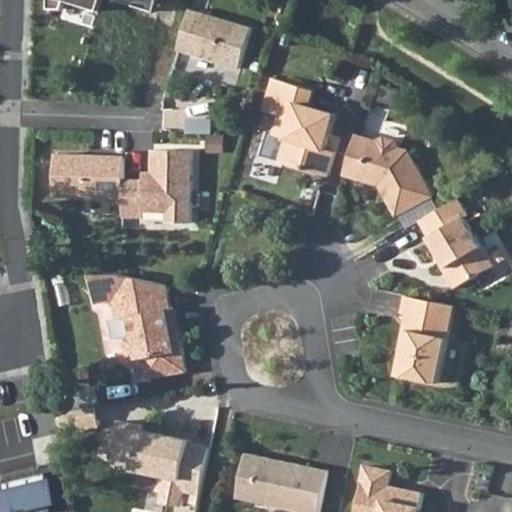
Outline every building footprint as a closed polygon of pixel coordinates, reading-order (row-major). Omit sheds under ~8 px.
[(252,22),(191,3),(179,44),(216,55),(221,53),(225,54),(224,57),(240,62),(252,22)] [(178,71),(240,85),(244,66),(182,52),(178,71)] [(316,89),(276,77),(266,109),(283,114),(277,133),(289,137),(282,160),(330,175),(337,151),(328,148),(338,113),(312,105),(316,89)] [(401,89),(385,84),(381,98),(397,102),(401,89)] [(380,141),(358,134),(346,173),(373,182),(374,178),(379,180),(398,214),(423,201),(434,195),(410,150),(400,147),(400,145),(397,140),(386,137),(380,139),(380,141)] [(123,195),(122,213),(143,214),(143,208),(165,209),(165,219),(190,219),(192,147),(152,146),(152,168),(151,176),(143,176),(123,175),(123,195)] [(86,151),(54,150),(53,193),(123,195),(123,175),(124,154),(109,153),(109,152),(92,151),(92,154),(86,153),(86,151)] [(152,168),(143,168),(143,176),(151,176),(152,168)] [(472,217),(461,197),(431,214),(422,220),(450,268),(447,270),(456,287),(495,265),(476,232),(469,219),(472,217)] [(423,201),(398,214),(406,229),(422,220),(431,214),(423,201)] [(472,217),(469,219),(476,232),(480,230),(472,217)] [(112,273),(92,272),(98,302),(116,298),(119,316),(131,314),(135,333),(130,334),(125,341),(127,353),(134,358),(144,356),(148,376),(188,370),(181,331),(179,332),(173,327),(170,308),(173,307),(169,284),(112,273)] [(456,305),(407,295),(403,311),(408,313),(405,328),(409,329),(404,350),(399,374),(439,382),(456,305)] [(173,307),(170,308),(173,327),(179,332),(181,331),(177,306),(173,307)] [(409,329),(405,328),(400,350),(404,350),(409,329)] [(98,389),(60,396),(62,408),(100,402),(98,389)] [(100,424),(96,404),(60,410),(62,430),(100,424)] [(199,503),(211,446),(191,442),(192,439),(143,429),(144,424),(121,419),(113,456),(135,461),(134,467),(163,473),(159,490),(165,491),(163,501),(182,505),(183,500),(185,489),(194,491),(191,502),(199,503)] [(319,511),(329,469),(248,452),(238,496),(314,511),(319,511)] [(393,470),(367,465),(356,511),(421,511),(420,511),(424,493),(402,488),(401,492),(388,490),(389,485),(393,470)] [(0,511),(41,511),(36,475),(0,483),(0,511)] [(185,489),(183,500),(191,502),(194,491),(185,489)]
